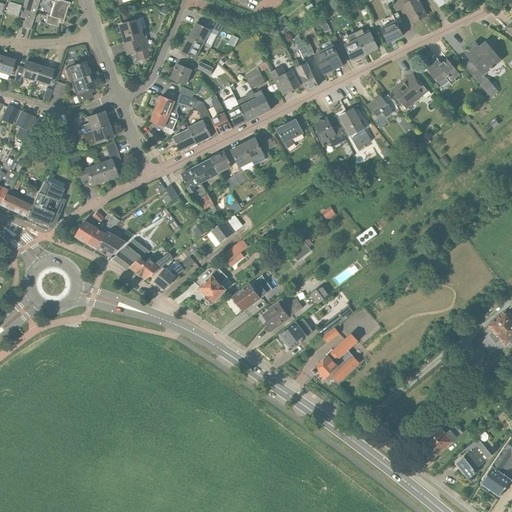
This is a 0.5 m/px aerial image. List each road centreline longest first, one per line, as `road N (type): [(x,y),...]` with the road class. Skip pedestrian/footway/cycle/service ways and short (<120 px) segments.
road 1 (tertiary): [(77,291),(215,346),(440,511)]
road 2 (residential): [(149,175),(511,2)]
road 3 (residential): [(119,97),(148,83),(185,0)]
